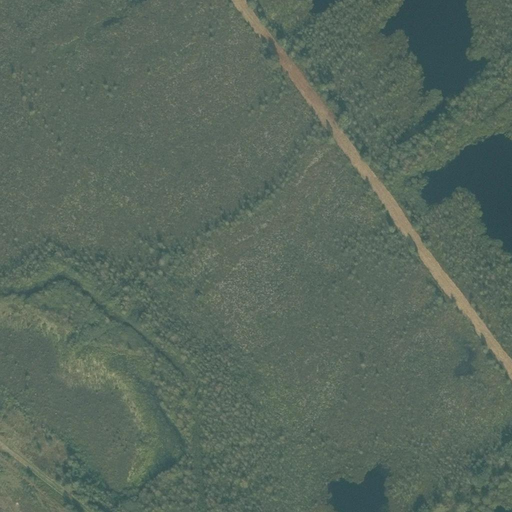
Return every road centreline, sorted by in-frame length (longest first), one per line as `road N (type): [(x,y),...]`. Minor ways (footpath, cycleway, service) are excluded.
road 1 (track): [(511,373),(239,0)]
road 2 (track): [(371,180),(446,128),(511,61)]
